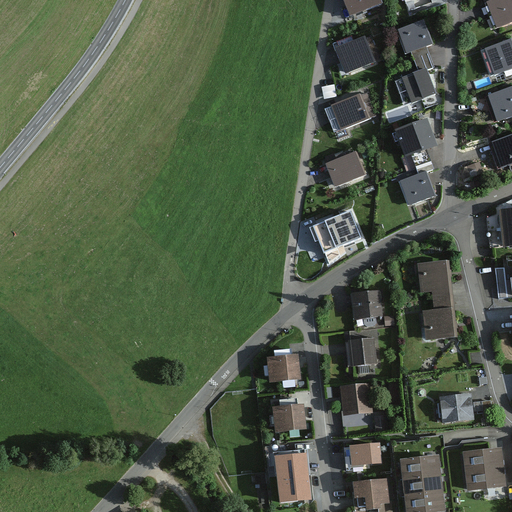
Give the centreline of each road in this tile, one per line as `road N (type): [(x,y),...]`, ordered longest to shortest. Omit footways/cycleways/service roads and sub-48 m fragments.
road 1 (residential): [(292,309),(293,239),(329,0)]
road 2 (residential): [(98,511),(292,309)]
road 3 (residential): [(455,216),(456,0)]
road 4 (residential): [(302,302),(331,511)]
road 5 (tertiary): [(125,0),(0,168)]
road 6 (residential): [(511,413),(498,390),(455,216)]
road 7 (residential): [(302,302),(362,261),(455,216)]
